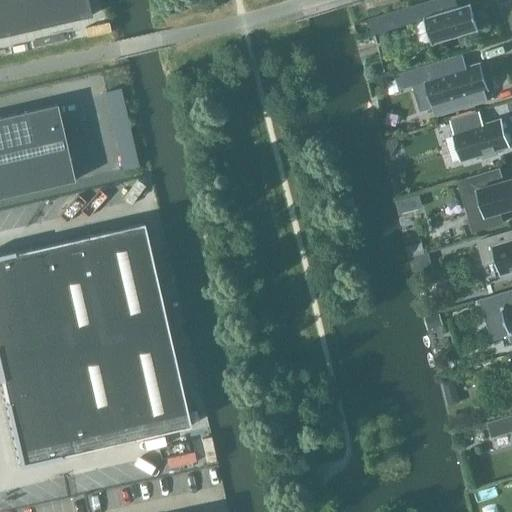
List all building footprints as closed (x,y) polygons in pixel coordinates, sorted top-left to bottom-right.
[(0,0),(0,37),(91,16),(87,0),(0,0)] [(447,0),(435,0),(370,20),(374,34),(425,18),(433,44),(479,30),(471,4),(450,10),(447,0)] [(481,63),(461,69),(457,57),(395,76),(399,89),(413,85),(415,91),(427,88),(435,117),(488,101),(485,91),(489,90),(481,63)] [(382,61),(373,63),(376,75),(385,72),(382,61)] [(119,123),(133,120),(125,79),(111,82),(119,123)] [(0,198),(75,181),(57,104),(0,117),(0,198)] [(483,125),(480,113),(451,121),(455,134),(453,135),(461,161),(483,155),(484,159),(499,154),(498,150),(510,147),(502,120),(483,125)] [(397,138),(383,142),(387,156),(392,155),(399,144),(397,138)] [(472,192),(463,195),(473,231),(503,222),(500,212),(511,208),(511,179),(504,182),(500,169),(467,179),(472,192)] [(410,198),(398,201),(401,212),(413,209),(410,198)] [(0,380),(2,380),(21,465),(190,426),(143,224),(0,256),(0,380)] [(511,231),(478,242),(484,263),(496,259),(501,275),(502,275),(502,274),(507,273),(508,276),(511,275),(511,231)] [(429,253),(413,258),(419,279),(435,275),(429,253)] [(502,337),(510,335),(511,340),(511,290),(481,300),(485,314),(495,311),(502,337)] [(438,315),(425,319),(429,330),(441,326),(438,315)] [(454,379),(443,381),(446,392),(452,391),(456,384),(454,379)] [(511,416),(489,423),(493,437),(511,430),(511,416)]
